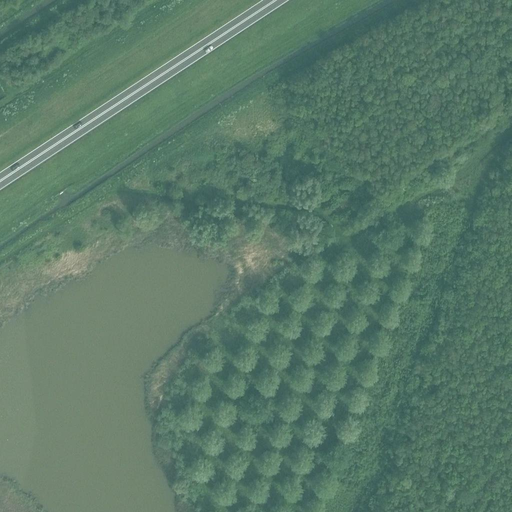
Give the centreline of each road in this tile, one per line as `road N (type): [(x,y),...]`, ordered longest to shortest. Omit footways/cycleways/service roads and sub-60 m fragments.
road 1 (track): [(360,511),(474,201),(479,159),(511,134)]
road 2 (trunk): [(0,181),(276,0)]
